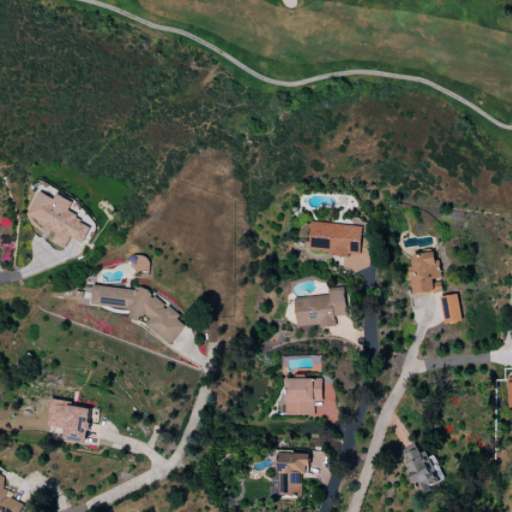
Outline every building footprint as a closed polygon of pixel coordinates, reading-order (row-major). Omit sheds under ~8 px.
[(26,219),(56,233),(51,242),(65,249),(70,237),(83,244),(92,225),(68,213),(73,202),(57,194),(54,199),(39,191),(26,219)] [(363,226),(311,222),(309,252),(349,255),(349,252),(361,253),(363,226)] [(411,295),(442,292),(441,280),(440,280),(437,252),(411,255),(412,267),(408,267),(411,295)] [(91,304),(129,309),(128,320),(144,322),(142,324),(170,346),(185,326),(178,320),(179,314),(171,308),(164,307),(165,300),(151,298),(152,293),(142,286),(139,291),(93,286),(91,304)] [(348,315),(345,287),(329,289),(329,295),(295,298),(298,326),(320,324),(320,328),(336,326),(335,316),(348,315)] [(463,321),(458,294),(441,297),(446,324),(463,321)] [(286,415),(314,416),(314,402),(323,402),(323,379),(287,378),(286,415)] [(48,427),(63,429),(62,440),(87,443),(91,409),(68,406),(69,401),(51,399),(48,427)] [(419,493),(446,482),(434,455),(425,459),(418,443),(400,450),(419,493)] [(301,496),(302,477),(306,477),(307,467),(310,467),(310,454),(278,453),(277,496),(301,496)] [(20,511),(25,505),(0,490),(7,479),(0,474),(0,511),(20,511)]
